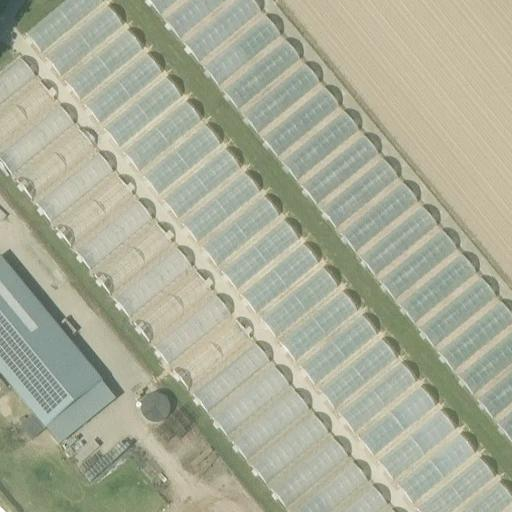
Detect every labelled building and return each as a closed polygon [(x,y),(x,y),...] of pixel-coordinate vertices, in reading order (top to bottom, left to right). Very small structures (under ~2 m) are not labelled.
[(65,0),(27,35),(42,52),(99,0),(65,0)] [(147,0),(158,14),(176,0),(147,0)] [(282,36),(265,13),(264,14),(254,0),(187,0),(164,18),(216,86),(282,36)] [(108,6),(45,56),(121,151),(158,122),(154,118),(181,96),(164,75),(145,51),(144,51),(125,27),(108,6)] [(239,111),(300,56),(283,38),(222,92),(239,111)] [(24,61),(0,76),(0,102),(36,80),(24,61)] [(360,131),(343,109),(324,85),(323,85),(306,63),(242,113),(295,181),(360,131)] [(0,108),(0,162),(117,303),(144,308),(193,268),(179,250),(171,248),(172,241),(157,223),(136,240),(129,238),(153,218),(137,200),(120,214),(112,213),(133,194),(116,173),(96,150),(96,149),(78,128),(58,145),(59,136),(75,123),(57,102),(39,80),(5,109),(0,108)] [(186,102),(125,149),(245,304),(262,306),(318,262),(304,244),(274,267),(275,257),(299,238),(284,220),(253,244),(254,235),(279,215),(264,195),(242,212),(234,211),(260,191),(245,172),(213,196),(204,195),(240,168),(225,148),(195,171),(196,162),(220,144),(205,124),(184,140),(181,140),(182,134),(200,120),(186,102)] [(352,252),(419,202),(402,180),(401,181),(382,156),(381,157),(365,135),(300,183),(352,252)] [(377,278),(393,299),(458,250),(441,227),(440,228),(423,206),(358,255),(376,279),(377,278)] [(0,374),(43,431),(103,385),(92,371),(52,322),(0,259),(0,258),(0,374)] [(338,334),(334,329),(358,312),(346,295),(280,342),(294,361),(308,350),(311,353),(338,334)] [(229,312),(215,296),(155,350),(169,366),(229,312)] [(511,315),(502,302),(437,351),(452,371),(511,325),(511,315)] [(363,316),(298,364),(312,383),(377,335),(363,316)] [(184,387),(252,341),(238,321),(170,367),(184,387)] [(472,395),(511,361),(511,330),(457,377),(472,395)] [(333,408),(397,358),(381,338),(318,389),(333,408)] [(253,341),(192,395),(208,414),(270,360),(253,341)] [(354,433),(416,381),(400,362),(338,414),(354,433)] [(278,369),(209,413),(222,433),(291,388),(278,369)] [(493,419),(511,402),(511,369),(477,401),(493,419)] [(418,385),(359,439),(375,457),(434,403),(418,385)] [(297,392),(229,437),(242,457),(310,412),(297,392)] [(142,418),(169,422),(172,399),(145,395),(142,418)] [(393,480),(455,428),(439,410),(377,461),(393,480)] [(511,412),(497,426),(511,442),(511,412)] [(250,466),(266,484),(328,431),(312,413),(250,466)] [(412,503),(475,452),(460,433),(397,484),(412,503)] [(270,490),(286,508),(348,455),(332,437),(270,490)] [(418,511),(451,511),(493,473),(477,455),(417,510),(418,511)] [(352,461),(291,511),(328,511),(367,479),(352,461)] [(511,496),(498,480),(459,511),(497,511),(511,500),(511,496)] [(338,511),(377,511),(388,504),(372,485),(338,511)]
